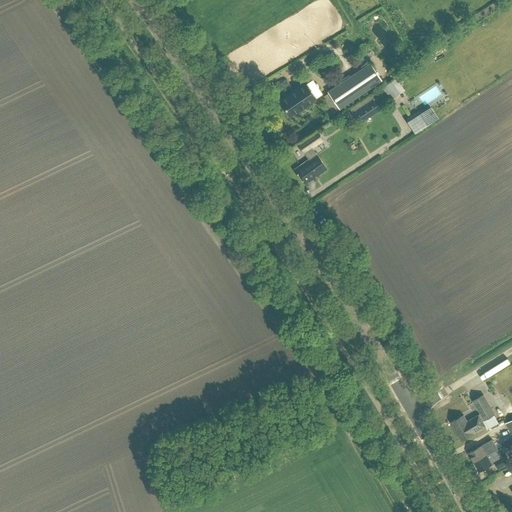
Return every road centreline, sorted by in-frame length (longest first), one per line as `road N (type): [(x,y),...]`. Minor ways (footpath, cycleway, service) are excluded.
road 1 (track): [(49,0),(290,352),(386,511)]
road 2 (tertiary): [(412,411),(343,297),(135,0)]
